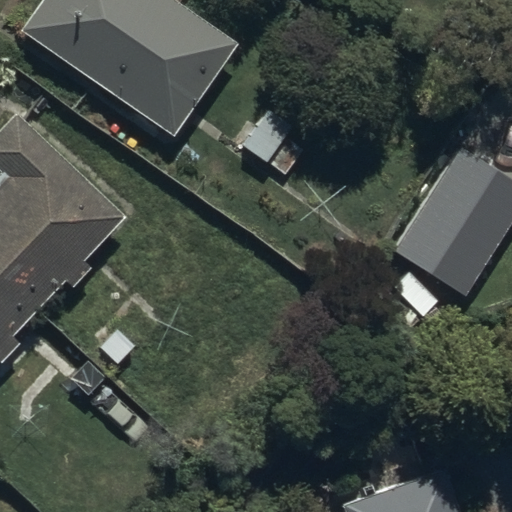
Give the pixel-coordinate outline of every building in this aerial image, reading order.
[(231,42),(171,0),(41,0),(22,28),(168,131),(231,42)] [(291,127),(267,108),(238,148),(263,167),(267,162),(285,176),(303,152),(283,137),(291,127)] [(122,219),(14,116),(0,131),(0,169),(5,174),(0,178),(0,362),(16,346),(5,336),(59,279),(69,289),(88,269),(81,262),(122,219)] [(511,212),(511,180),(460,146),(391,252),(458,296),(511,212)] [(136,348),(113,327),(57,388),(80,409),(136,348)] [(114,511),(140,485),(85,434),(34,489),(59,511),(114,511)] [(453,511),(439,470),(338,504),(340,511),(453,511)]
